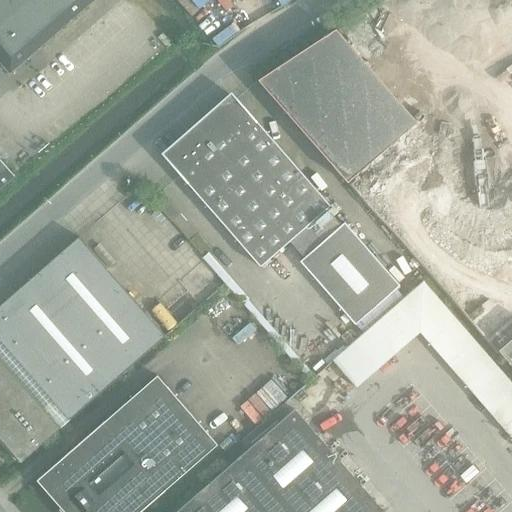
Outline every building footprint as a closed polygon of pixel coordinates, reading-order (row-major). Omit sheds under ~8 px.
[(94,0),(0,0),(0,63),(9,74),(94,0)] [(415,123),(395,101),(335,31),(259,82),(348,183),(415,123)] [(340,225),(326,209),(329,206),(283,153),(236,99),(166,160),(259,267),(289,241),(303,258),(299,262),(354,325),(399,285),(344,222),(340,225)] [(0,188),(14,176),(0,160),(0,188)] [(167,200),(158,208),(170,222),(180,214),(167,200)] [(0,440),(20,463),(164,336),(130,297),(78,237),(0,304),(0,440)] [(511,338),(498,350),(511,365),(511,338)] [(62,511),(138,511),(216,445),(156,375),(96,428),(35,481),(62,511)] [(383,511),(293,409),(175,511),(383,511)]
